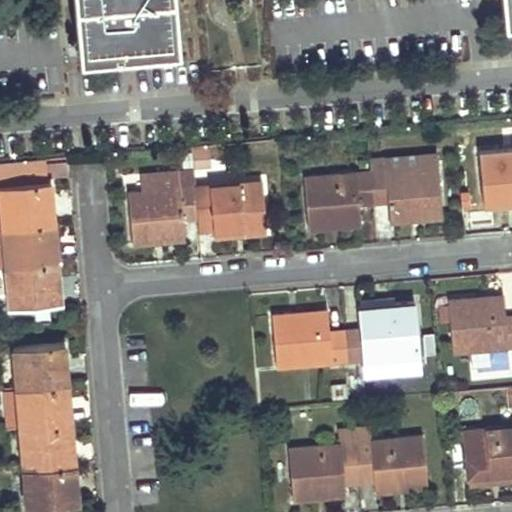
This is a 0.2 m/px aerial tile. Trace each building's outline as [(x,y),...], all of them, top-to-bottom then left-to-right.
[(139,38),(175,35),(171,0),(72,0),(77,44),(115,40),(114,37),(139,34),(139,38)] [(511,145),(477,148),(482,200),(511,197),(511,145)] [(192,168),(210,166),(208,146),(190,147),(192,168)] [(435,151),(368,156),(368,167),(371,200),(386,198),(387,217),(440,213),(435,151)] [(43,176),(48,176),(67,174),(66,153),(41,155),(43,176)] [(43,176),(41,155),(0,158),(0,218),(0,221),(52,217),(50,196),(48,176),(43,176)] [(139,187),(126,188),(130,240),(182,236),(181,215),(194,214),(191,182),(190,166),(176,167),(176,168),(138,171),(139,187)] [(368,167),(303,173),(307,224),(359,220),(357,201),(371,200),(368,167)] [(259,176),(191,182),(194,214),(195,229),(212,228),(212,233),(264,228),(259,176)] [(54,238),(52,217),(0,221),(4,263),(55,258),(54,238)] [(57,279),(55,258),(4,263),(6,295),(7,302),(58,297),(57,279)] [(502,291),(447,297),(451,348),(511,342),(511,311),(504,312),(502,291)] [(411,299),(357,303),(358,324),(343,325),(345,356),(416,351),(411,299)] [(325,307),(272,311),(276,362),(345,356),(343,325),(327,326),(325,307)] [(63,358),(61,338),(9,342),(13,386),(16,424),(68,420),(66,399),(63,358)] [(362,381),(348,382),(349,398),(364,396),(362,381)] [(13,386),(3,387),(6,425),(16,424),(13,386)] [(511,401),(511,402),(511,415),(511,422),(462,428),(467,479),(511,474),(511,401)] [(70,443),(68,420),(16,424),(23,503),(75,499),(74,486),(70,443)] [(367,424),(352,426),(357,479),(372,477),(373,487),(425,483),(421,433),(368,437),(367,424)] [(338,441),(287,446),(291,496),(343,491),(342,480),(357,479),(352,426),(337,427),(338,441)]
